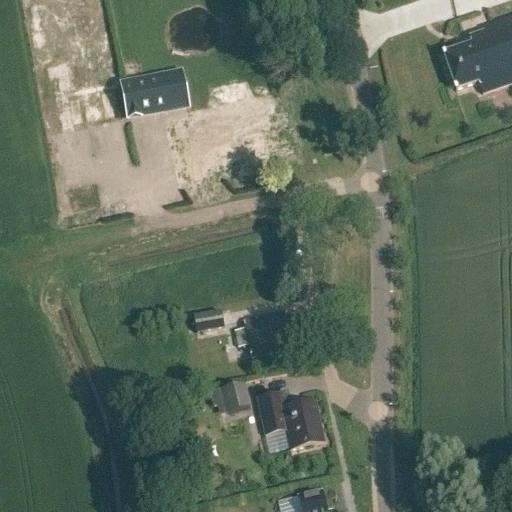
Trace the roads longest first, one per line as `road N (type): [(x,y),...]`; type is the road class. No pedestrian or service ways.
road 1 (unclassified): [(378,182),(296,196),(331,384),(360,409),(381,409)]
road 2 (tertiary): [(381,409),(378,182)]
road 3 (track): [(296,196),(109,238)]
road 4 (tertiary): [(378,182),(341,0)]
road 5 (unknown): [(350,42),(480,0)]
